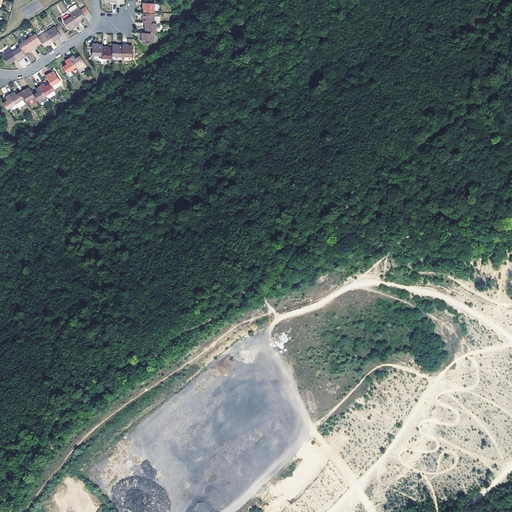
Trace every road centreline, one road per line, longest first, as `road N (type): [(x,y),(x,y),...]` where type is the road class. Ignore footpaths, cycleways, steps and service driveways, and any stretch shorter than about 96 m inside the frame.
road 1 (track): [(0,482),(84,389),(263,276)]
road 2 (track): [(263,276),(277,255),(511,78)]
road 3 (residential): [(0,74),(30,70),(88,33),(95,0)]
